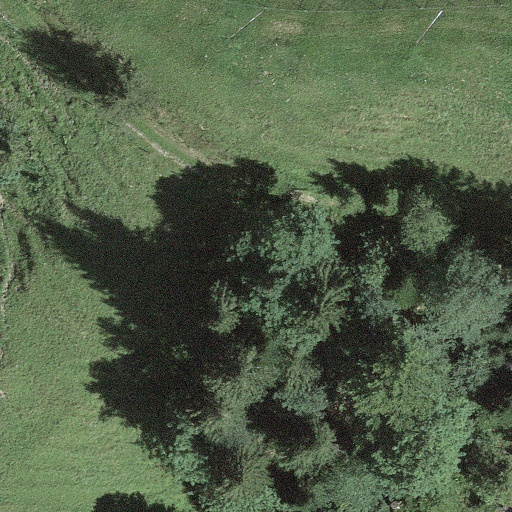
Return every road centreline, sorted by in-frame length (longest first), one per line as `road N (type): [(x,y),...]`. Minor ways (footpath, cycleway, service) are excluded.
road 1 (track): [(0,0),(162,151),(254,200),(438,233),(511,266)]
road 2 (track): [(189,0),(301,29),(434,25),(511,33)]
